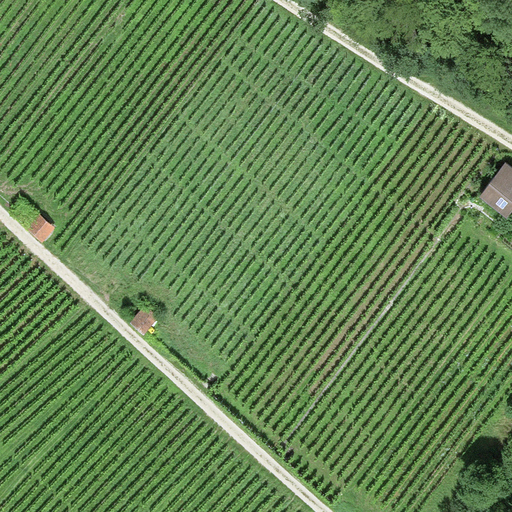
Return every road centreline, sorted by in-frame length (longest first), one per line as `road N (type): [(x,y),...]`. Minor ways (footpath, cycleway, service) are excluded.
road 1 (track): [(319,511),(0,215)]
road 2 (track): [(511,143),(280,0)]
